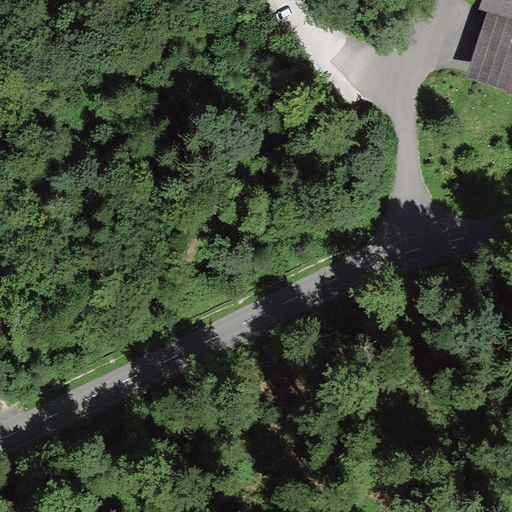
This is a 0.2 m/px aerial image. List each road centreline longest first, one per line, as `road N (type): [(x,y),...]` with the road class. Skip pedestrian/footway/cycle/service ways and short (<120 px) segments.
road 1 (tertiary): [(0,439),(372,263),(511,227)]
road 2 (track): [(410,250),(403,95),(436,0)]
road 3 (track): [(289,0),(334,57),(403,95)]
